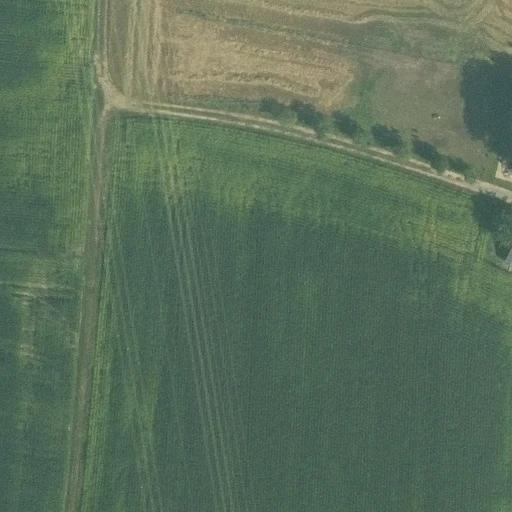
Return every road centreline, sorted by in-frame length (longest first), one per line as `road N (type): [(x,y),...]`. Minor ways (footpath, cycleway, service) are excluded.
road 1 (track): [(68,511),(104,103),(105,0)]
road 2 (track): [(104,103),(289,129),(433,171)]
